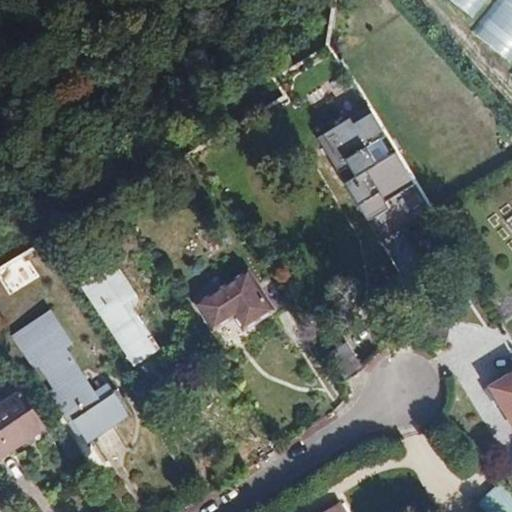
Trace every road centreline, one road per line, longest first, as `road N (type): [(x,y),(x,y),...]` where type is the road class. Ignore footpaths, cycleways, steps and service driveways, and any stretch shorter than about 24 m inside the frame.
road 1 (track): [(0,207),(288,38),(293,0)]
road 2 (residential): [(258,511),(435,400)]
